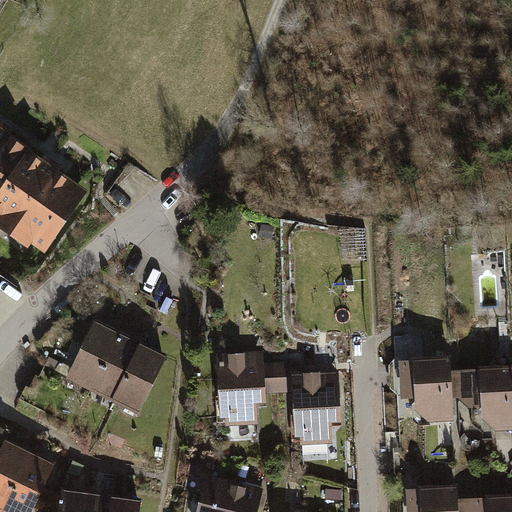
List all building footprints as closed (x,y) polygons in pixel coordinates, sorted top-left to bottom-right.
[(0,186),(24,152),(6,140),(10,134),(0,127),(0,186)] [(39,163),(24,152),(0,186),(0,235),(24,252),(28,246),(41,255),(83,194),(57,175),(61,169),(44,157),(39,163)] [(108,406),(137,346),(131,343),(137,331),(97,312),(62,385),(108,406)] [(108,406),(138,421),(167,360),(137,346),(108,406)] [(261,351),(214,353),(216,422),(224,422),(224,428),(257,427),(256,407),(263,407),(263,397),(277,396),(276,363),(262,364),(261,351)] [(449,373),(448,360),(395,363),(398,407),(409,407),(409,416),(420,425),(451,424),(450,407),(449,373)] [(301,363),(276,363),(277,396),(291,396),(292,440),(299,440),(299,448),(309,447),(309,457),(330,457),(329,426),(339,426),(337,374),(301,375),(301,363)] [(485,435),(511,433),(511,369),(449,373),(450,407),(463,406),(475,417),(475,425),(485,435)] [(0,511),(27,511),(50,464),(1,441),(0,443),(0,511)] [(200,462),(190,461),(188,472),(197,474),(200,462)] [(257,511),(262,490),(203,477),(195,511),(257,511)] [(454,511),(454,502),(454,490),(401,492),(402,511),(454,511)] [(104,511),(106,497),(55,491),(52,511),(104,511)] [(104,511),(137,511),(138,502),(106,497),(104,511)] [(511,511),(511,498),(454,502),(454,511),(511,511)]
